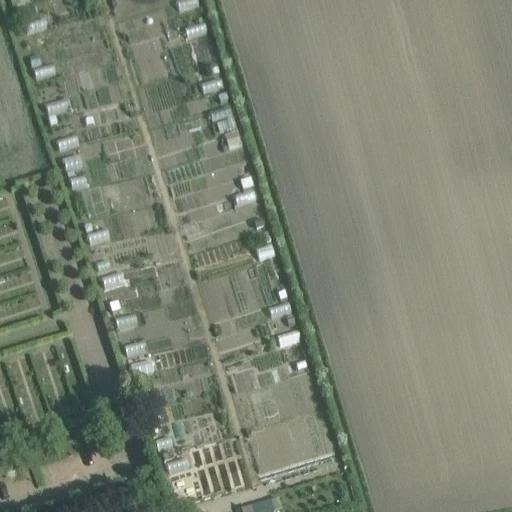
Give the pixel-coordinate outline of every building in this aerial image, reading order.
[(24,9),(15,11),(18,21),(26,19),(24,9)] [(38,56),(29,59),(31,67),(40,65),(38,56)] [(250,179),(240,182),(243,191),(253,188),(250,179)] [(262,220),(254,222),(256,230),(264,228),(262,220)] [(118,303),(109,306),(112,315),(120,312),(118,303)] [(282,511),(278,499),(269,501),(272,511),(282,511)]
